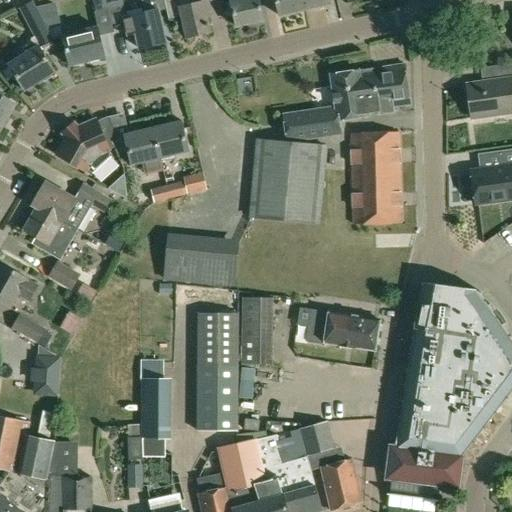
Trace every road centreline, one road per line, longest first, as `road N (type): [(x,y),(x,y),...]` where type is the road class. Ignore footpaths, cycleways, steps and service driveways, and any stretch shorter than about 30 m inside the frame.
road 1 (residential): [(0,184),(34,126),(80,95),(428,13)]
road 2 (residential): [(432,246),(428,13)]
road 3 (residential): [(381,422),(410,286),(432,246)]
